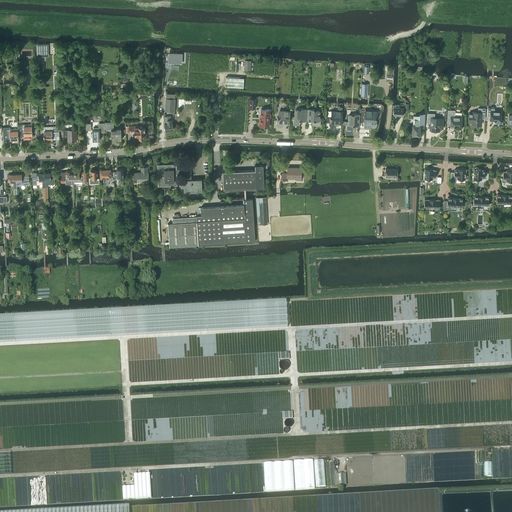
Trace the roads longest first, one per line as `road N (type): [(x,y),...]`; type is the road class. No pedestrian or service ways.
road 1 (track): [(511,422),(301,433),(294,387),(0,404)]
road 2 (track): [(0,377),(125,371),(125,384),(511,362)]
road 3 (tertiary): [(0,159),(214,140),(511,154)]
road 4 (track): [(0,475),(511,446)]
road 5 (track): [(294,387),(511,376)]
